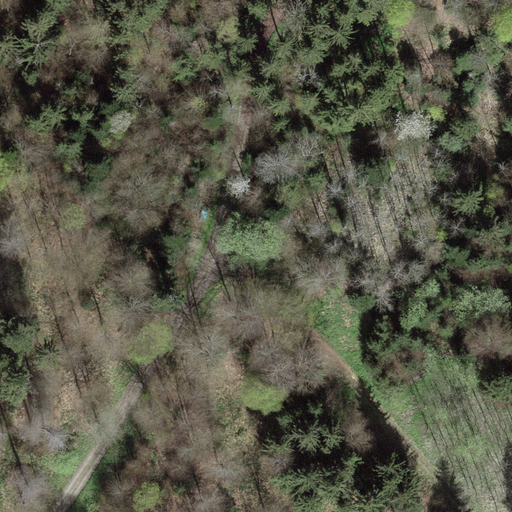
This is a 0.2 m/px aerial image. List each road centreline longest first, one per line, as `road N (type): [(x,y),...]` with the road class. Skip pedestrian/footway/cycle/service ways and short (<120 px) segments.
road 1 (track): [(53,511),(211,258),(239,152),(251,64),(273,16),(293,0)]
road 2 (track): [(211,258),(277,299),(465,511)]
